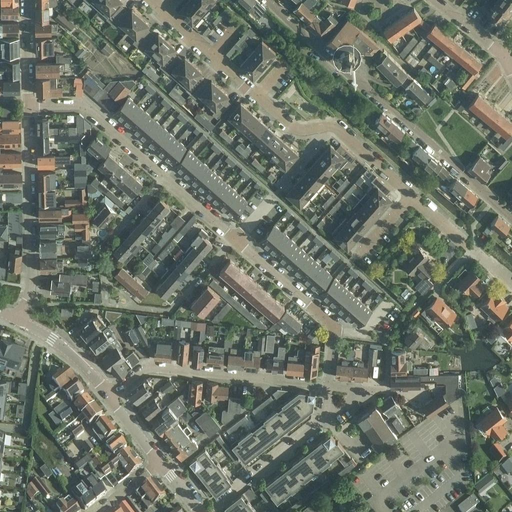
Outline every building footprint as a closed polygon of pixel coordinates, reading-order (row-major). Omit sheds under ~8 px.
[(84,0),(89,4),(90,3),(99,10),(102,7),(107,0),(84,0)] [(107,0),(102,7),(99,10),(107,18),(106,19),(111,23),(124,8),(120,4),(122,1),(120,0),(107,0)] [(188,0),(186,3),(200,15),(202,18),(209,10),(206,7),(198,0),(188,0)] [(198,0),(206,7),(209,10),(209,9),(217,1),(215,0),(198,0)] [(239,0),(257,17),(265,9),(256,0),(239,0)] [(294,9),(294,10),(295,12),(306,22),(314,13),(308,8),(315,0),(303,0),(302,2),(301,2),(294,9)] [(511,9),(511,0),(492,0),(494,2),(509,13),(511,9)] [(509,13),(494,2),(491,6),(485,2),(480,7),(501,23),(509,13)] [(186,3),(179,12),(192,24),(195,26),(202,18),(200,15),(186,3)] [(48,4),(36,5),(37,21),(49,20),(49,16),(50,16),(50,12),(48,12),(48,4)] [(0,20),(0,21),(0,17),(18,17),(18,5),(1,5),(1,10),(0,10),(0,20)] [(226,6),(222,11),(226,14),(227,16),(232,10),(227,6),(226,6)] [(124,8),(111,23),(116,28),(120,23),(128,31),(140,17),(132,10),(129,12),(124,8)] [(65,9),(60,14),(64,17),(69,12),(65,9)] [(415,23),(421,19),(414,9),(403,16),(411,26),(415,23)] [(216,25),(226,14),(222,11),(212,22),(216,25)] [(55,18),(60,22),(64,18),(64,17),(60,14),(59,13),(55,18)] [(67,18),(75,25),(78,21),(70,14),(67,18)] [(321,39),(337,21),(330,14),(323,21),(316,14),(306,26),(321,39)] [(401,33),(411,26),(403,16),(393,23),(401,33)] [(140,17),(128,31),(136,38),(132,43),(137,47),(151,32),(146,27),(148,25),(140,17)] [(359,30),(347,19),(325,44),(333,51),(332,54),(334,60),(338,65),(343,68),(350,68),(356,65),(360,60),(361,54),(365,54),(371,55),(378,47),(360,30),(359,30)] [(415,23),(423,29),(427,24),(421,19),(415,23)] [(0,34),(19,34),(18,23),(1,23),(0,23),(0,34)] [(391,40),(401,33),(393,23),(383,30),(391,40)] [(435,41),(444,31),(434,23),(431,27),(427,32),(426,33),(435,41)] [(36,35),(51,35),(51,31),(57,31),(57,24),(35,24),(36,35)] [(206,36),(211,30),(208,27),(203,33),(206,36)] [(445,49),(453,39),(444,31),(435,41),(445,49)] [(151,32),(137,47),(142,51),(144,50),(152,57),(155,54),(167,41),(158,34),(156,36),(151,32)] [(239,46),(249,35),(245,32),(235,43),(239,46)] [(408,43),(412,47),(417,41),(412,37),(408,43)] [(36,55),(54,54),(54,47),(54,38),(36,39),(36,55)] [(19,55),(18,39),(0,39),(0,48),(1,48),(2,56),(19,55)] [(454,57),(462,47),(453,39),(445,49),(454,57)] [(155,54),(152,57),(160,65),(159,66),(164,71),(177,56),(173,51),(175,49),(167,41),(155,54)] [(262,42),(254,50),(268,62),(275,54),(262,42)] [(407,53),(412,47),(408,43),(403,49),(407,53)] [(108,56),(113,50),(106,44),(100,50),(108,56)] [(230,58),(238,50),(233,45),(226,54),(230,58)] [(80,58),(87,51),(82,46),(74,54),(80,58)] [(464,64),(472,55),(462,47),(454,57),(464,64)] [(254,50),(247,58),(260,70),(268,62),(254,50)] [(405,59),(414,67),(420,61),(410,53),(405,59)] [(428,94),(388,54),(377,65),(397,84),(399,82),(405,88),(404,88),(420,103),(428,94)] [(433,64),(437,59),(431,55),(427,59),(433,64)] [(472,55),(464,64),(469,69),(458,83),(464,88),(478,71),(476,69),(481,62),(472,55)] [(177,56),(164,71),(169,75),(169,74),(178,82),(181,78),(193,65),(185,57),(182,60),(177,56)] [(253,78),(260,70),(247,58),(240,66),(253,78)] [(437,59),(433,64),(439,69),(443,64),(437,59)] [(0,76),(2,77),(19,77),(19,61),(2,61),(0,61),(0,76)] [(36,75),(60,74),(60,70),(65,70),(65,63),(36,63),(36,75)] [(181,78),(178,82),(186,89),(185,90),(190,94),(204,79),(199,75),(201,72),(193,65),(181,78)] [(85,67),(79,74),(81,76),(83,77),(90,71),(85,67)] [(423,67),(419,72),(423,75),(427,70),(423,67)] [(451,79),(454,76),(455,75),(449,70),(445,74),(451,79)] [(84,78),(83,87),(83,88),(88,93),(110,112),(120,102),(119,101),(109,93),(108,94),(103,89),(96,83),(97,82),(89,75),(92,72),(90,71),(83,77),(84,78)] [(156,72),(151,77),(155,81),(159,75),(156,72)] [(447,76),(442,82),(446,85),(450,79),(447,76)] [(454,76),(451,79),(451,80),(445,86),(450,90),(455,84),(453,82),(457,78),(454,76)] [(62,96),(62,87),(56,87),(56,78),(36,78),(37,94),(48,94),(48,96),(62,96)] [(74,79),(74,86),(76,86),(83,87),(84,78),(75,78),(75,79),(74,79)] [(104,88),(103,89),(105,91),(108,94),(109,93),(110,93),(119,101),(136,83),(131,79),(130,79),(124,80),(121,81),(120,81),(119,80),(118,80),(110,81),(104,88)] [(204,79),(190,94),(195,99),(199,94),(207,102),(219,88),(211,81),(209,84),(204,79)] [(0,92),(3,93),(20,93),(20,81),(3,81),(0,80),(0,92)] [(207,102),(205,104),(214,112),(212,114),(217,119),(231,103),(226,99),(228,96),(219,88),(207,102)] [(352,98),(356,92),(352,89),(347,94),(352,98)] [(476,112),(485,101),(478,94),(470,104),(465,100),(457,109),(460,112),(467,104),(476,112)] [(181,95),(177,100),(181,104),(186,99),(181,95)] [(431,106),(437,99),(432,95),(426,101),(431,106)] [(128,96),(113,112),(122,120),(137,104),(128,96)] [(483,118),(493,107),(485,101),(476,112),(483,118)] [(237,124),(249,111),(241,103),(229,117),(237,124)] [(137,104),(122,120),(131,127),(145,111),(137,104)] [(411,110),(417,116),(423,110),(420,107),(414,107),(411,110)] [(491,124),(500,113),(493,107),(483,118),(491,124)] [(145,111),(131,127),(139,134),(153,118),(145,111)] [(245,131),(257,118),(249,111),(237,124),(245,131)] [(386,131),(393,123),(382,113),(375,121),(386,131)] [(499,130),(508,119),(500,113),(491,124),(499,130)] [(153,118),(139,134),(147,142),(161,125),(153,118)] [(253,138),(265,125),(257,118),(245,131),(253,138)] [(20,119),(0,119),(0,130),(21,130),(20,119)] [(37,135),(54,134),(54,127),(49,128),(48,119),(37,119),(37,135)] [(511,122),(508,119),(499,130),(506,136),(511,129),(511,122)] [(210,121),(205,126),(210,131),(215,126),(210,121)] [(393,123),(386,131),(397,141),(404,132),(393,123)] [(161,125),(147,142),(155,149),(170,133),(161,125)] [(261,146),(273,132),(265,125),(253,138),(261,146)] [(224,138),(227,135),(222,130),(219,133),(224,138)] [(269,153),(281,140),(273,132),(261,146),(269,153)] [(0,145),(21,145),(20,133),(0,133),(0,145)] [(170,133),(155,149),(163,156),(178,140),(170,133)] [(69,142),(69,135),(69,134),(59,134),(54,134),(37,135),(38,151),(49,150),(49,142),(69,142)] [(98,137),(97,135),(86,147),(97,157),(94,159),(97,163),(110,149),(104,144),(105,143),(103,141),(103,139),(100,136),(98,137)] [(227,135),(224,138),(230,143),(233,139),(227,135)] [(503,151),(511,139),(511,136),(510,135),(502,144),(501,143),(498,147),(503,151)] [(408,143),(414,148),(417,144),(411,139),(408,143)] [(178,140),(163,156),(172,164),(187,148),(178,140)] [(277,160),(289,147),(281,140),(269,153),(277,160)] [(240,153),(244,149),(238,144),(235,148),(240,153)] [(323,153),(336,165),(340,169),(348,160),(351,163),(355,158),(340,144),(335,150),(330,145),(323,153)] [(421,163),(429,154),(419,145),(413,153),(409,157),(419,165),(421,163)] [(289,147),(277,160),(275,163),(285,173),(290,167),(288,165),(297,154),(289,147)] [(244,149),(240,153),(246,157),(249,154),(244,149)] [(188,150),(175,166),(177,167),(182,172),(195,157),(190,152),(189,151),(188,150)] [(0,165),(21,165),(21,153),(0,153),(0,165)] [(109,153),(98,165),(107,174),(118,161),(109,153)] [(329,173),(336,165),(323,153),(316,161),(329,173)] [(429,154),(421,163),(433,174),(441,165),(429,154)] [(55,155),(38,156),(38,166),(55,166),(55,165),(63,165),(63,163),(70,163),(70,155),(64,155),(55,155)] [(490,165),(479,155),(472,164),(470,163),(466,167),(482,182),(490,172),(486,169),(490,165)] [(500,169),(508,160),(503,156),(495,165),(500,169)] [(195,157),(182,172),(189,178),(203,163),(196,157),(195,157)] [(256,167),(260,163),(254,159),(251,162),(256,167)] [(118,161),(107,174),(113,178),(111,181),(113,182),(114,184),(116,181),(127,169),(126,168),(118,161)] [(322,181),(329,173),(316,161),(308,169),(322,181)] [(79,163),(74,163),(74,169),(74,176),(74,177),(74,182),(86,182),(86,176),(86,174),(88,174),(93,168),(95,166),(91,163),(91,164),(86,164),(86,163),(85,163),(79,163)] [(203,163),(189,178),(196,185),(210,169),(203,163)] [(260,163),(256,167),(262,172),(265,168),(260,163)] [(444,177),(448,173),(442,167),(436,173),(443,179),(444,177)] [(127,169),(116,181),(125,189),(136,177),(127,169)] [(210,169),(196,185),(204,191),(217,176),(210,169)] [(315,189),(322,181),(308,169),(301,177),(315,189)] [(0,184),(21,184),(21,173),(0,173),(0,184)] [(38,189),(55,189),(56,189),(55,173),(38,173),(38,189)] [(273,182),(276,178),(270,173),(267,177),(273,182)] [(448,174),(444,177),(449,182),(453,178),(448,174)] [(217,176),(204,191),(211,198),(224,182),(217,176)] [(360,176),(355,182),(358,185),(363,179),(360,176)] [(370,196),(384,208),(391,199),(386,195),(391,190),(375,176),(371,181),(374,184),(367,192),(370,196)] [(136,177),(125,189),(131,195),(132,196),(143,183),(142,183),(136,177)] [(307,198),(315,189),(301,177),(294,186),(307,198)] [(91,183),(90,183),(94,187),(95,188),(100,182),(95,178),(91,183)] [(459,196),(467,188),(456,178),(448,186),(459,196)] [(341,184),(345,187),(349,182),(346,179),(341,184)] [(100,182),(95,188),(98,190),(101,193),(101,192),(102,191),(106,194),(109,190),(101,183),(101,182),(100,182)] [(224,182),(211,198),(218,204),(232,189),(224,182)] [(90,183),(87,183),(87,192),(91,193),(95,191),(98,190),(95,188),(94,187),(90,183)] [(340,193),(345,187),(341,184),(336,189),(340,193)] [(348,190),(351,193),(356,188),(352,184),(348,190)] [(300,206),(307,198),(294,186),(286,194),(300,206)] [(467,188),(459,196),(470,206),(478,197),(467,188)] [(55,189),(38,189),(39,204),(56,204),(55,189)] [(232,189),(218,204),(225,211),(239,195),(232,189)] [(109,190),(106,194),(106,195),(114,201),(118,197),(110,191),(110,190),(109,190)] [(346,198),(351,193),(348,190),(343,195),(346,198)] [(447,197),(454,202),(456,199),(450,193),(447,197)] [(239,195),(225,211),(233,217),(246,202),(239,195)] [(327,200),(330,203),(335,198),(331,195),(327,200)] [(103,227),(116,212),(111,207),(114,204),(105,196),(100,201),(103,204),(92,217),(93,224),(99,229),(102,226),(103,227)] [(370,196),(363,204),(377,216),(384,208),(370,196)] [(118,197),(114,201),(115,202),(121,207),(124,203),(121,200),(119,198),(118,198),(118,197)] [(60,207),(74,206),(74,198),(59,198),(60,207)] [(160,199),(152,207),(158,212),(162,216),(170,208),(160,199)] [(325,209),(330,203),(327,200),(322,205),(325,209)] [(333,206),(337,209),(342,204),(338,201),(333,206)] [(363,204),(356,212),(369,224),(377,216),(363,204)] [(332,215),(337,209),(333,206),(328,211),(332,215)] [(472,206),(467,211),(471,215),(476,209),(472,206)] [(146,215),(144,216),(154,225),(157,227),(158,226),(164,219),(165,218),(162,216),(158,212),(152,207),(152,208),(148,212),(146,215)] [(39,219),(62,218),(61,214),(69,214),(68,208),(39,208),(39,219)] [(362,232),(369,224),(356,212),(349,220),(362,232)] [(72,223),(89,222),(89,213),(83,213),(72,213),(72,223)] [(313,222),(318,217),(315,213),(310,219),(313,222)] [(178,215),(170,223),(173,226),(177,230),(185,221),(178,215)] [(502,234),(510,226),(498,215),(490,224),(502,234)] [(139,222),(137,225),(147,234),(149,236),(152,233),(157,227),(154,225),(144,216),(139,222)] [(362,232),(349,220),(346,217),(339,226),(355,240),(362,232)] [(320,228),(325,222),(321,219),(316,225),(320,228)] [(39,236),(58,235),(58,229),(64,229),(64,223),(39,224),(39,236)] [(82,230),(82,238),(89,238),(89,223),(74,223),(74,230),(82,230)] [(129,234),(139,243),(140,241),(147,234),(137,225),(136,225),(130,232),(129,234)] [(179,232),(183,235),(189,229),(185,225),(179,232)] [(261,240),(260,241),(268,247),(269,248),(282,232),(274,225),(272,228),(261,240)] [(165,231),(163,233),(169,238),(171,237),(177,230),(173,226),(167,232),(165,231)] [(347,248),(355,240),(339,226),(331,234),(347,248)] [(201,229),(190,242),(193,244),(194,245),(204,254),(204,253),(212,244),(205,238),(208,235),(201,229)] [(178,242),(183,235),(179,232),(173,238),(178,242)] [(282,232),(269,248),(277,255),(290,240),(282,232)] [(162,238),(160,240),(164,244),(169,238),(163,233),(161,235),(162,238)] [(129,234),(121,242),(131,251),(139,243),(129,234)] [(57,243),(56,240),(40,240),(40,254),(57,254),(57,253),(62,253),(62,251),(61,245),(61,243),(57,243)] [(290,240),(277,255),(285,262),(299,247),(290,240)] [(87,265),(86,257),(90,257),(90,242),(89,242),(82,242),(75,242),(75,257),(78,257),(78,265),(87,265)] [(121,242),(113,252),(123,260),(126,263),(134,254),(131,251),(121,242)] [(163,249),(167,252),(173,245),(169,242),(163,249)] [(157,243),(151,250),(156,254),(162,247),(157,243)] [(204,254),(194,245),(193,244),(185,252),(196,262),(204,254)] [(21,254),(22,248),(15,247),(14,253),(9,252),(8,269),(9,269),(10,271),(14,272),(15,270),(20,270),(22,254),(21,254)] [(299,247),(285,262),(293,269),(307,254),(299,247)] [(418,248),(403,264),(414,274),(416,272),(422,278),(414,286),(419,292),(421,293),(422,294),(423,294),(433,283),(426,276),(434,268),(426,261),(429,258),(418,248)] [(161,259),(167,252),(163,249),(157,256),(161,259)] [(196,262),(185,252),(183,251),(176,260),(189,271),(196,262)] [(307,254),(293,269),(302,277),(315,261),(307,254)] [(149,255),(143,262),(147,265),(153,259),(152,258),(149,255)] [(57,261),(57,258),(40,258),(40,271),(63,271),(63,261),(57,261)] [(147,265),(147,266),(151,269),(157,262),(154,260),(153,259),(147,265)] [(181,280),(189,271),(176,260),(168,269),(181,280)] [(228,281),(239,268),(230,260),(219,273),(228,281)] [(315,261),(302,277),(310,284),(323,268),(315,261)] [(143,262),(137,269),(141,272),(147,266),(147,265),(143,262)] [(147,266),(141,272),(145,276),(151,269),(147,266)] [(128,287),(135,279),(121,267),(114,275),(128,287)] [(237,288),(248,276),(239,268),(228,281),(237,288)] [(323,268),(310,284),(318,291),(332,275),(323,268)] [(173,289),(181,280),(168,269),(160,278),(163,280),(173,289)] [(468,272),(465,269),(458,276),(461,279),(458,283),(468,293),(469,292),(474,296),(483,287),(479,283),(483,280),(472,269),(468,272)] [(86,285),(87,275),(75,274),(75,276),(60,274),(59,280),(52,279),(51,292),(69,294),(70,284),(86,285)] [(246,296),(257,284),(248,276),(237,288),(246,296)] [(334,278),(321,293),(321,294),(328,300),(341,285),(335,279),(334,279),(334,278)] [(135,279),(128,287),(141,299),(148,291),(135,279)] [(218,292),(222,287),(213,279),(209,284),(218,292)] [(165,298),(173,289),(163,280),(155,289),(165,298)] [(255,304),(266,292),(257,284),(246,296),(255,304)] [(341,285),(328,300),(336,306),(349,291),(341,285)] [(199,295),(211,306),(220,297),(207,286),(199,295)] [(227,300),(231,295),(222,287),(218,292),(227,300)] [(349,291),(336,306),(343,313),(356,298),(349,291)] [(264,312),(275,300),(266,292),(255,304),(264,312)] [(505,301),(497,293),(494,295),(493,294),(481,306),(490,315),(489,317),(494,321),(507,307),(503,303),(505,301)] [(203,315),(211,306),(199,295),(191,304),(203,315)] [(236,308),(240,303),(231,295),(227,300),(236,308)] [(443,327),(455,314),(437,297),(422,313),(432,321),(435,319),(443,327)] [(356,298),(343,313),(350,319),(364,304),(356,298)] [(275,300),(264,312),(273,320),(284,308),(275,300)] [(462,301),(461,309),(468,310),(469,302),(462,301)] [(218,312),(223,316),(231,307),(227,303),(218,312)] [(245,316),(249,311),(240,303),(236,308),(245,316)] [(364,304),(350,319),(358,326),(371,311),(364,304)] [(416,308),(412,313),(415,317),(420,312),(416,308)] [(293,333),(302,323),(286,309),(277,319),(272,324),(276,327),(278,329),(283,324),(293,333)] [(110,323),(121,314),(122,312),(106,310),(105,317),(106,317),(110,323)] [(254,324),(258,319),(249,311),(245,316),(254,324)] [(218,323),(223,316),(218,312),(211,321),(213,322),(218,323)] [(471,313),(464,315),(468,324),(474,321),(471,313)] [(88,340),(106,325),(97,315),(79,329),(88,340)] [(258,319),(254,324),(259,328),(266,329),(267,327),(258,319)] [(511,319),(504,328),(505,329),(503,331),(511,339),(511,338),(511,319)] [(205,331),(206,323),(191,322),(190,329),(200,330),(205,331)] [(206,335),(213,335),(214,324),(207,324),(206,335)] [(316,334),(321,329),(321,328),(318,324),(312,330),(316,334)] [(144,345),(149,342),(141,325),(135,328),(144,345)] [(110,352),(120,344),(112,334),(112,332),(112,330),(110,328),(108,327),(106,327),(103,330),(102,329),(88,341),(89,342),(88,345),(91,347),(93,347),(97,352),(105,346),(110,352)] [(431,343),(423,336),(413,327),(404,338),(414,346),(418,342),(426,348),(431,343)] [(131,345),(138,341),(131,328),(124,332),(131,345)] [(495,338),(499,333),(495,329),(491,333),(495,338)] [(273,351),(275,335),(267,334),(265,351),(273,351)] [(0,362),(5,364),(13,340),(1,336),(0,340),(0,362)] [(244,349),(242,368),(258,369),(260,353),(264,353),(266,337),(258,336),(257,350),(253,349),(244,348),(244,349)] [(13,340),(5,364),(23,370),(28,357),(21,355),(25,343),(23,343),(24,340),(15,337),(14,340),(13,340)] [(242,368),(244,349),(231,347),(232,340),(226,339),(225,351),(228,351),(227,366),(242,368)] [(170,361),(172,342),(153,340),(153,347),(155,347),(154,359),(170,361)] [(189,347),(190,341),(179,340),(178,346),(177,361),(187,362),(189,347)] [(202,364),(203,348),(200,348),(200,343),(193,342),(191,363),(202,364)] [(120,344),(110,352),(102,359),(111,370),(112,370),(118,378),(128,369),(139,360),(132,351),(125,357),(120,350),(123,348),(120,344)] [(317,375),(319,345),(311,344),(310,350),(305,350),(304,358),(304,362),(303,374),(317,375)] [(222,366),(224,347),(208,345),(208,351),(207,351),(206,364),(222,366)] [(282,371),(285,349),(285,347),(278,346),(278,349),(277,356),(273,356),(273,359),(267,358),(266,370),(282,371)] [(376,366),(377,348),(369,348),(368,365),(376,366)] [(302,374),(305,350),(297,349),(297,355),(294,354),(294,356),(288,355),(288,360),(287,360),(286,372),(302,374)] [(405,360),(405,351),(391,351),(391,361),(391,375),(407,374),(406,369),(412,369),(412,360),(405,360)] [(351,378),(352,366),(347,365),(348,361),(341,360),(341,365),(337,364),(336,377),(351,378)] [(352,366),(351,378),(366,380),(368,367),(363,367),(363,363),(357,362),(357,366),(352,366)] [(60,392),(74,380),(71,376),(71,373),(69,370),(66,370),(66,369),(51,381),(53,383),(48,387),(52,392),(43,399),(46,403),(47,402),(51,399),(56,395),(53,393),(58,389),(60,392)] [(458,374),(429,375),(414,375),(391,376),(391,389),(419,388),(419,382),(421,382),(428,382),(428,381),(435,381),(435,385),(444,385),(444,391),(423,406),(430,417),(466,391),(464,392),(463,390),(461,389),(458,388),(458,374)] [(0,378),(0,390),(7,392),(10,392),(11,380),(0,379),(0,378)] [(137,403),(152,392),(150,390),(153,387),(147,378),(129,392),(129,393),(129,395),(131,398),(134,399),(137,403)] [(165,391),(172,384),(169,380),(161,386),(165,391)] [(18,381),(17,393),(20,393),(25,394),(26,388),(27,382),(18,381)] [(70,402),(83,392),(75,381),(62,391),(70,402)] [(200,402),(202,382),(192,381),(191,389),(189,389),(188,400),(189,402),(200,402)] [(227,398),(228,387),(217,385),(217,383),(207,382),(206,397),(204,397),(203,401),(205,403),(211,404),(213,402),(213,399),(217,399),(217,397),(227,398)] [(496,385),(493,387),(497,395),(505,389),(499,382),(497,383),(496,385)] [(276,399),(287,390),(278,389),(272,393),(276,399)] [(283,406),(295,422),(312,409),(313,402),(312,402),(312,399),(314,399),(315,393),(308,392),(308,394),(305,394),(305,393),(299,392),(282,405),(283,406)] [(149,418),(167,404),(159,393),(141,408),(149,418)] [(402,411),(401,410),(391,395),(379,404),(380,405),(378,406),(383,412),(384,411),(389,418),(385,420),(394,434),(404,427),(395,414),(399,411),(400,413),(402,411)] [(81,416),(94,405),(86,396),(74,406),(81,416)] [(161,432),(176,420),(179,418),(177,416),(187,408),(183,403),(178,396),(167,405),(169,407),(151,420),(161,432)] [(261,403),(264,406),(273,399),(270,396),(261,403)] [(240,412),(241,398),(228,397),(227,410),(223,409),(222,411),(221,420),(224,424),(233,417),(233,411),(240,412)] [(57,416),(62,413),(67,408),(63,403),(53,411),(57,416)] [(254,414),(264,406),(261,403),(252,410),(254,414)] [(94,405),(81,416),(77,419),(81,423),(85,420),(89,425),(102,415),(94,405)] [(289,427),(295,422),(283,406),(278,411),(277,409),(270,415),(282,430),(288,425),(289,427)] [(378,452),(397,439),(375,407),(358,419),(373,442),(371,444),(375,449),(376,449),(378,452)] [(506,419),(497,408),(492,411),(490,411),(487,414),(487,415),(479,421),(489,433),(490,432),(496,439),(506,431),(500,424),(506,419)] [(208,410),(207,409),(201,414),(195,418),(199,423),(209,436),(220,427),(221,427),(224,424),(222,421),(218,424),(211,414),(208,410)] [(62,413),(57,416),(62,422),(66,419),(65,418),(62,413)] [(276,435),(282,430),(270,415),(263,420),(264,421),(258,426),(270,441),(277,436),(276,435)] [(236,423),(238,426),(247,419),(245,416),(236,423)] [(58,418),(52,423),(56,428),(62,423),(58,418)] [(102,443),(116,432),(105,419),(95,426),(96,427),(92,430),(102,443)] [(171,445),(186,433),(190,429),(186,425),(182,428),(176,420),(161,432),(171,445)] [(229,433),(238,426),(236,423),(226,430),(229,433)] [(84,432),(80,426),(75,429),(73,427),(69,431),(75,439),(84,432)] [(264,447),(270,441),(258,426),(252,431),(251,429),(245,434),(257,450),(262,445),(264,447)] [(186,433),(171,445),(181,458),(196,446),(196,442),(192,437),(190,439),(186,433)] [(57,434),(52,438),(56,442),(60,439),(57,434)] [(251,455),(257,450),(245,434),(238,440),(239,441),(233,446),(245,462),(252,456),(251,455)] [(317,445),(330,461),(344,450),(337,442),(336,442),(330,435),(323,440),(317,445)] [(109,450),(104,454),(109,460),(113,456),(114,456),(126,446),(118,436),(105,446),(109,450)] [(223,447),(226,445),(219,436),(216,438),(223,447)] [(87,456),(94,450),(88,441),(80,447),(87,456)] [(233,460),(236,457),(226,445),(223,447),(233,460)] [(331,462),(330,461),(317,445),(303,456),(316,472),(317,473),(331,462)] [(494,448),(489,452),(495,459),(503,453),(501,451),(497,445),(494,448)] [(198,456),(190,462),(195,469),(211,457),(204,449),(197,455),(198,456)] [(92,461),(87,465),(96,476),(93,478),(97,482),(99,480),(100,481),(104,478),(105,477),(105,478),(121,465),(129,476),(141,465),(129,450),(116,459),(114,456),(113,456),(109,460),(104,464),(98,469),(92,461)] [(503,453),(495,459),(499,464),(507,457),(503,453)] [(98,456),(92,461),(98,469),(104,464),(98,456)] [(304,481),(316,472),(303,456),(292,465),(304,481)] [(207,480),(222,468),(217,461),(215,463),(211,457),(195,469),(201,476),(202,474),(207,480)] [(511,457),(501,466),(508,475),(510,473),(511,471),(511,457)] [(345,468),(347,471),(354,466),(352,463),(345,468)] [(305,482),(304,481),(292,465),(278,476),(291,492),(291,493),(305,482)] [(66,494),(71,490),(62,478),(64,476),(56,466),(49,472),(57,482),(66,494)] [(222,468),(207,480),(211,486),(210,487),(215,495),(231,482),(226,476),(227,475),(222,468)] [(340,476),(347,471),(345,468),(338,473),(340,476)] [(277,503),(291,492),(278,476),(265,486),(271,494),(270,494),(277,503)] [(31,483),(45,500),(52,495),(38,477),(31,483)] [(82,485),(95,502),(106,493),(93,477),(91,478),(89,478),(85,481),(85,483),(82,485)] [(141,501),(158,488),(152,480),(135,494),(141,501)] [(318,486),(321,490),(330,483),(328,480),(318,486)] [(95,502),(82,485),(81,484),(72,491),(76,496),(74,497),(85,510),(95,502)] [(478,484),(473,489),(477,494),(483,489),(478,484)] [(26,493),(31,500),(33,497),(38,493),(33,486),(28,491),(26,493)] [(311,497),(321,490),(318,486),(309,493),(311,497)] [(158,488),(141,501),(147,509),(165,496),(158,488)] [(246,511),(252,507),(247,500),(246,501),(241,495),(225,507),(229,511),(246,511)] [(273,511),(277,509),(267,496),(263,499),(273,511)] [(460,511),(468,511),(479,504),(473,496),(457,508),(460,511)] [(79,511),(68,498),(56,508),(59,511),(79,511)] [(147,511),(139,511),(129,498),(124,502),(125,503),(120,507),(124,511),(152,511),(150,510),(147,511)] [(292,506),(294,509),(302,504),(299,500),(292,506)] [(311,503),(303,510),(304,511),(317,511),(311,503)]
